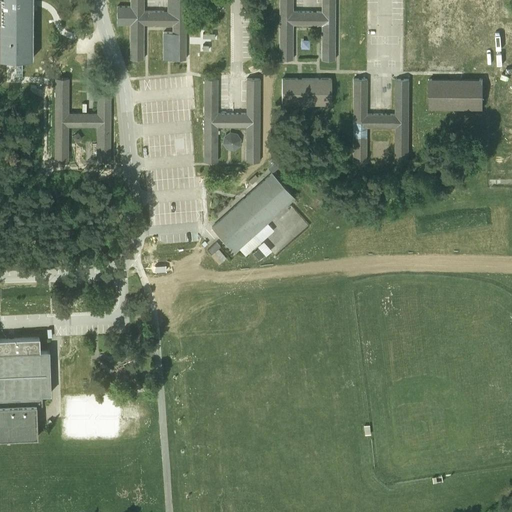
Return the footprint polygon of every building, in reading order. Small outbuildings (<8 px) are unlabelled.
[(0,0),(0,58),(32,58),(32,0),(0,0)] [(129,0),(129,5),(129,24),(129,59),(143,59),(143,29),(143,25),(171,25),(172,29),(172,31),(172,32),(162,32),(162,59),(167,59),(185,59),(185,0),(166,0),(166,10),(144,10),(143,0),(129,0)] [(293,0),(279,0),(279,59),(293,59),(293,25),(321,25),(321,60),(335,60),(334,0),(320,0),(321,10),(293,10),(293,0)] [(129,24),(129,5),(116,5),(116,24),(129,24)] [(358,78),(351,78),(352,160),(370,160),(370,128),(391,128),(391,160),(409,160),(408,76),(391,77),(391,111),(367,112),(366,78),(358,78)] [(110,78),(96,78),(96,112),(68,112),(68,77),(54,77),(54,160),(68,160),(68,126),(96,126),(96,160),(110,160),(110,78)] [(217,78),(204,78),(203,161),(217,161),(217,127),(245,127),(245,161),(259,161),(259,79),(246,79),(246,113),(217,113),(217,78)] [(299,79),(281,78),(281,104),(330,104),(331,79),(299,79)] [(456,82),(432,81),(431,107),(481,107),(481,82),(456,82)] [(222,143),(226,148),(229,149),(230,149),(231,149),(233,150),(239,146),(240,139),(236,133),(229,133),(223,137),(222,143)] [(271,173),(211,227),(234,252),(238,248),(267,222),(294,198),(271,173)] [(267,222),(238,248),(245,256),(274,230),(267,222)] [(39,337),(0,338),(0,438),(36,437),(36,421),(35,405),(41,405),(41,394),(50,393),(48,350),(39,350),(39,337)] [(63,352),(63,369),(94,368),(94,351),(63,352)]
